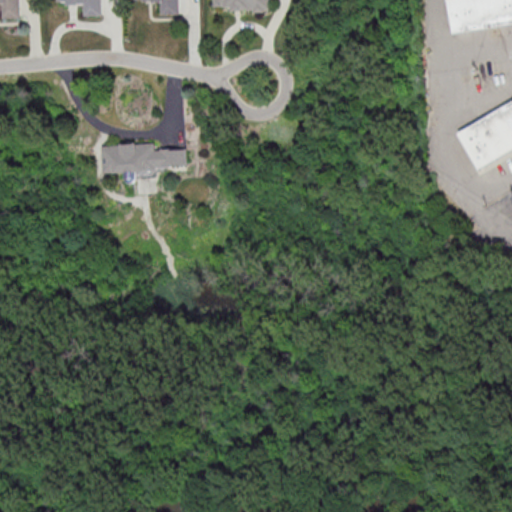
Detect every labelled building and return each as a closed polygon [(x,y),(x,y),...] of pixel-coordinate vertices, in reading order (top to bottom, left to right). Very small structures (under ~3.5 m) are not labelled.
[(0,0),(17,0),(18,16),(0,16),(0,0)] [(98,0),(99,13),(81,14),(81,2),(75,2),(75,3),(64,4),(63,0),(98,0)] [(175,0),(176,13),(159,13),(158,1),(152,1),(152,2),(141,3),(141,0),(175,0)] [(267,0),(268,7),(262,7),(262,9),(251,10),(251,6),(240,7),(240,9),(228,9),(228,5),(211,5),(210,0),(267,0)] [(447,0),(511,0),(511,146),(476,168),(455,131),(511,98),(511,22),(451,32),(447,0)] [(99,144),(101,172),(154,168),(154,165),(185,163),(184,147),(153,149),(153,141),(99,144)]
